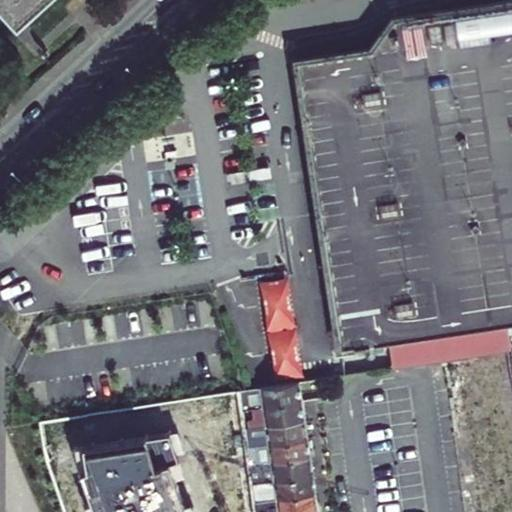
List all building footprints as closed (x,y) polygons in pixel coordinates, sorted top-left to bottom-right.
[(1,0),(21,20),(41,0),(1,0)] [(511,0),(441,0),(436,1),(438,13),(511,1),(511,0)] [(511,1),(438,13),(392,20),(370,50),(295,62),(339,350),(511,324),(511,1)] [(22,60),(2,39),(0,41),(0,54),(13,69),(22,60)] [(257,282),(272,382),(302,377),(287,277),(257,282)] [(127,373),(81,380),(86,414),(119,409),(133,407),(127,373)] [(313,399),(321,398),(318,379),(311,380),(313,399)] [(238,391),(241,410),(301,401),(298,382),(249,389),(247,390),(238,391)] [(252,478),(250,465),(247,452),(247,446),(244,428),(241,410),(238,391),(133,407),(119,409),(124,441),(150,438),(160,511),(256,511),(255,502),(253,489),(252,484),(252,478)] [(241,410),(244,428),(304,419),(301,401),(241,410)] [(91,447),(86,414),(38,421),(41,448),(63,511),(108,511),(86,448),(91,447)] [(247,446),(253,445),(267,443),(307,437),(304,419),(244,428),(247,446)] [(267,443),(270,462),(309,456),(307,437),(267,443)] [(270,462),(273,480),(313,475),(309,456),(270,462)] [(273,480),(276,499),(315,493),(313,475),(273,480)] [(255,502),(256,511),(315,511),(318,511),(315,493),(276,499),(255,502)]
